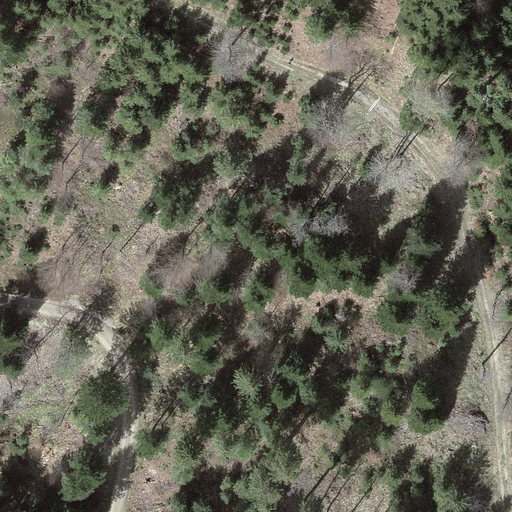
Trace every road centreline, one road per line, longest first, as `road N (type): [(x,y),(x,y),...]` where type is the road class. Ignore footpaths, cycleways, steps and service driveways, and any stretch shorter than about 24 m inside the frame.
road 1 (track): [(170,0),(360,92),(444,173),(487,309),(510,511)]
road 2 (track): [(113,511),(132,401),(121,356),(75,317),(0,302)]
